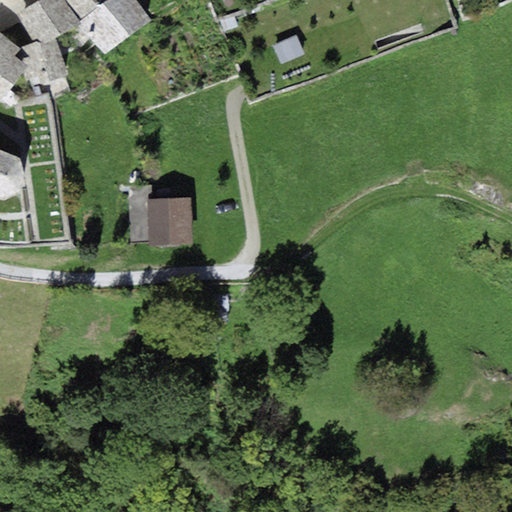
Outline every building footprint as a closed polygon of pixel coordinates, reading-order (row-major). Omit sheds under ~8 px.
[(40,0),(15,14),(32,43),(35,46),(55,36),(80,23),(64,0),(40,0)] [(109,0),(64,0),(83,20),(109,0)] [(152,22),(137,0),(109,0),(83,20),(80,23),(106,56),(152,22)] [(0,54),(10,41),(0,33),(0,54)] [(270,47),(279,66),(304,54),(295,35),(270,47)] [(32,43),(20,48),(13,57),(26,67),(21,74),(25,81),(28,80),(35,95),(49,89),(50,95),(68,91),(63,79),(68,77),(55,36),(35,46),(32,43)] [(20,48),(10,41),(0,54),(0,102),(21,74),(26,67),(13,57),(20,48)] [(17,193),(23,176),(18,159),(0,152),(0,200),(8,200),(17,193)] [(149,201),(152,246),(195,243),(191,197),(149,201)]
